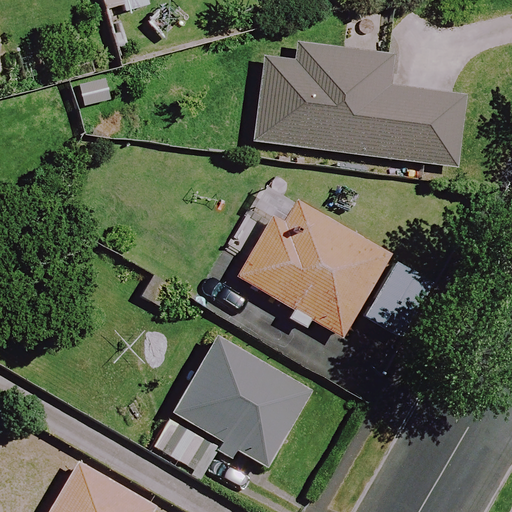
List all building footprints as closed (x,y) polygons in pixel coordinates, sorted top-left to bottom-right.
[(150,0),(98,0),(104,18),(152,5),(150,0)] [(498,22),(462,0),(451,0),(439,20),(432,16),(373,111),(446,156),(508,56),(486,42),(498,22)] [(102,81),(76,87),(82,110),(107,104),(102,81)] [(354,104),(281,95),(274,155),(347,164),(354,104)] [(273,198),(230,274),(340,336),(383,259),(273,198)] [(215,341),(175,410),(268,462),(307,393),(215,341)] [(79,469),(53,511),(144,511),(147,509),(79,469)]
